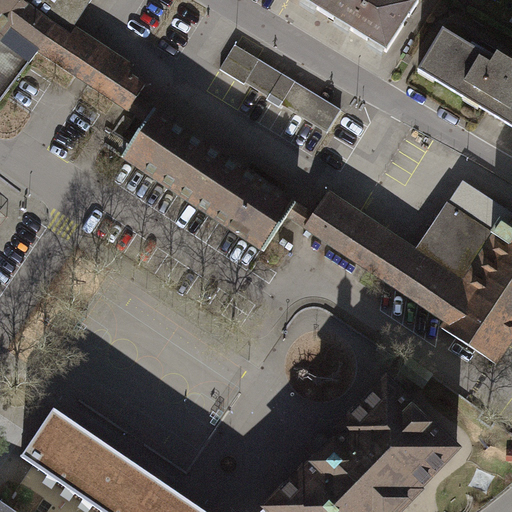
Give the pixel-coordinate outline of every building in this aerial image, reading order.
[(78,26),(94,0),(0,0),(0,106),(43,54),(130,113),(148,85),(134,73),(137,67),(78,26)] [(427,5),(422,2),(417,0),(303,0),(338,21),(395,57),(427,5)] [(511,68),(447,30),(424,68),(511,119),(511,68)] [(316,152),(343,108),(238,45),(224,68),(215,63),(202,84),(316,152)] [(287,218),(299,201),(162,111),(128,161),(265,251),(287,218)] [(307,230),(447,322),(450,325),(469,318),(469,293),(465,277),(494,232),(451,203),(420,249),(332,193),(318,213),(307,230)] [(299,201),(287,218),(307,230),(318,213),(299,201)] [(511,217),(506,214),(494,232),(465,277),(469,293),(469,318),(450,325),(447,322),(442,329),(501,366),(511,349),(511,217)] [(410,363),(404,371),(423,385),(429,377),(410,363)] [(398,377),(394,373),(337,431),(341,435),(327,450),(269,509),(272,511),(415,511),(434,493),(431,491),(472,449),(398,377)] [(264,511),(210,511),(55,409),(22,457),(103,511),(272,511),(269,509),(264,511)]
